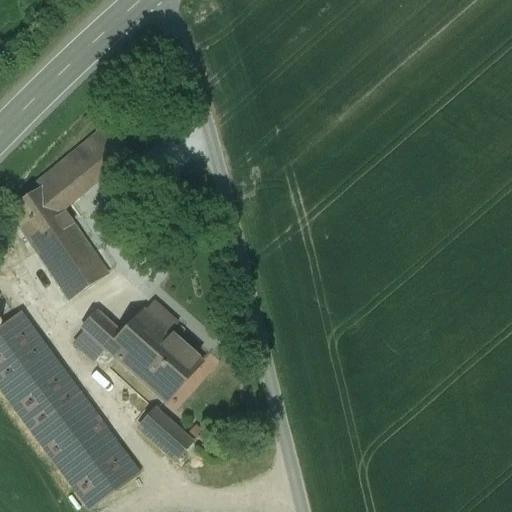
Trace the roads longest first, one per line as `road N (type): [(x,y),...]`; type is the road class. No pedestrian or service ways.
road 1 (unclassified): [(299,511),(200,100),(180,44),(151,0)]
road 2 (secondary): [(0,130),(142,0)]
